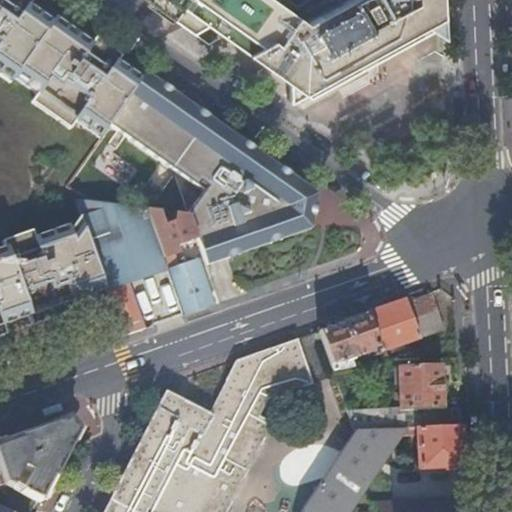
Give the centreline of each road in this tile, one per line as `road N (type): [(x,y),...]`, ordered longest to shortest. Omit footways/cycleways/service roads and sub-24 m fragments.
road 1 (residential): [(449,250),(93,0)]
road 2 (secondary): [(146,360),(449,250)]
road 3 (secondary): [(500,511),(487,239)]
road 4 (secondary): [(487,239),(478,0)]
road 5 (residential): [(146,360),(68,511)]
road 6 (secondary): [(0,412),(146,360)]
